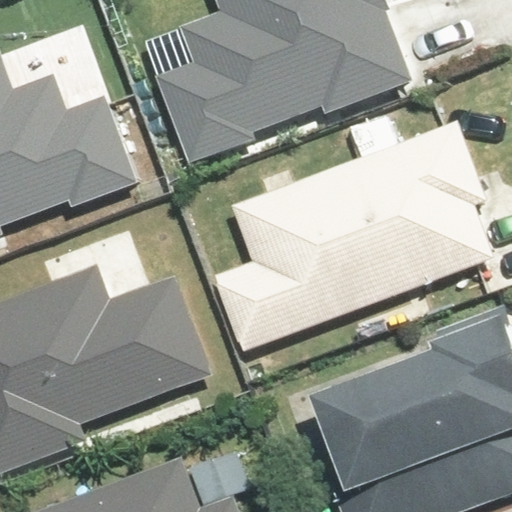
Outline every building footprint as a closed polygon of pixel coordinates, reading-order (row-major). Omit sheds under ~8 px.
[(189,154),(420,69),(393,0),(228,0),(232,10),(181,29),(197,71),(163,83),(189,154)] [(23,58),(0,65),(0,243),(20,237),(12,216),(141,169),(105,70),(36,94),(23,58)] [(261,377),(511,280),(511,171),(510,166),(469,182),(446,125),(231,208),(251,260),(220,272),(261,377)] [(99,259),(0,295),(0,478),(95,444),(87,423),(215,376),(179,278),(115,301),(99,259)] [(280,436),(309,511),(506,511),(511,510),(511,317),(444,343),(454,369),(280,436)] [(172,458),(22,511),(267,511),(253,473),(186,497),(172,458)]
